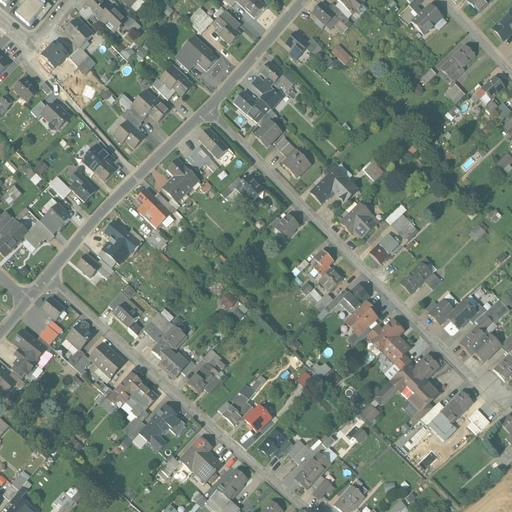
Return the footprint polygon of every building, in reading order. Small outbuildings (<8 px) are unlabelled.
[(44,8),(34,0),(27,0),(23,6),(15,15),(29,26),(36,18),(44,8)] [(109,9),(99,0),(91,0),(85,7),(85,8),(85,12),(90,16),(92,16),(93,15),(105,26),(110,20),(119,28),(125,21),(114,11),(113,13),(109,9)] [(120,0),(123,3),(129,9),(137,0),(139,0),(145,5),(148,0),(120,0)] [(250,6),(244,12),(254,20),(264,9),(255,0),(250,6)] [(336,0),(336,1),(339,4),(342,8),(351,16),(351,15),(355,11),(357,13),(362,7),(354,0),(336,0)] [(424,0),(416,0),(409,7),(413,12),(425,1),(424,0)] [(469,0),(467,2),(477,14),(486,5),(482,1),(483,0),(469,0)] [(115,3),(109,9),(113,13),(114,11),(125,21),(129,17),(115,3)] [(44,8),(36,18),(40,22),(52,8),(47,4),(44,8)] [(342,8),(339,4),(335,9),(338,12),(347,21),(352,16),(351,15),(351,16),(342,8)] [(321,5),(311,17),(329,33),(340,21),(327,10),(321,5)] [(335,9),(331,6),(327,10),(334,16),(338,12),(335,9)] [(431,7),(412,24),(424,38),(443,20),(431,7)] [(511,11),(492,30),(503,42),(511,33),(511,11)] [(203,15),(191,28),(201,36),(213,23),(203,15)] [(85,30),(77,22),(78,21),(77,21),(64,34),(79,49),(80,50),(93,37),(86,29),(85,30)] [(227,22),(221,28),(225,32),(230,27),(229,26),(230,25),(227,22)] [(225,32),(220,39),(229,47),(239,36),(230,27),(225,32)] [(294,35),(282,49),(289,55),(285,60),(291,66),(308,46),(307,45),(294,35)] [(212,55),(195,40),(186,49),(187,53),(193,59),(197,54),(202,58),(196,64),(197,64),(206,73),(216,61),(211,56),(212,55)] [(311,40),(307,45),(308,46),(314,52),(318,47),(311,40)] [(68,57),(55,44),(43,56),(55,69),(68,57)] [(332,53),(345,66),(352,59),(339,45),(332,53)] [(465,48),(453,59),(462,70),(475,58),(465,48)] [(80,50),(79,49),(74,54),(83,64),(89,59),(80,50)] [(83,64),(74,54),(69,59),(78,69),(83,64)] [(195,66),(182,54),(175,61),(188,73),(195,66)] [(321,60),(328,66),(332,61),(326,55),(321,60)] [(0,56),(0,75),(9,66),(0,56)] [(453,59),(441,70),(453,84),(465,73),(462,70),(453,59)] [(280,79),(266,67),(256,79),(270,91),(280,79)] [(193,87),(174,69),(164,79),(166,81),(162,85),(164,87),(163,88),(172,97),(176,93),(181,98),(193,87)] [(432,71),(421,81),(426,86),(437,76),(432,71)] [(294,87),(283,76),(280,79),(286,84),(281,90),(287,95),(294,87)] [(493,78),(480,90),(481,91),(480,92),(484,96),(485,95),(491,101),(504,89),(493,78)] [(38,93),(24,80),(13,91),(28,105),(38,93)] [(44,84),(39,88),(47,97),(52,92),(44,84)] [(456,86),(445,95),(451,102),(462,93),(456,86)] [(172,97),(163,88),(158,93),(168,103),(172,97)] [(148,94),(130,114),(132,116),(139,108),(149,116),(158,125),(168,113),(148,94)] [(255,106),(243,95),(233,105),(252,121),(259,113),(264,118),(266,116),(270,112),(260,101),(255,106)] [(5,97),(0,102),(0,103),(6,110),(12,103),(5,97)] [(486,106),(502,121),(511,112),(503,103),(499,108),(492,101),(486,106)] [(41,103),(31,113),(38,121),(43,117),(42,116),(48,110),(41,103)] [(69,119),(58,108),(50,108),(48,110),(42,116),(43,117),(50,124),(48,125),(49,130),(51,132),(56,133),(69,119)] [(149,116),(139,108),(132,116),(140,125),(149,116)] [(132,116),(130,114),(123,121),(126,123),(127,123),(136,130),(140,125),(132,116)] [(264,118),(257,126),(262,131),(269,123),(271,121),(266,116),(264,118)] [(136,130),(127,123),(126,123),(113,138),(122,146),(125,143),(134,151),(145,139),(136,130)] [(262,131),(255,138),(266,150),(281,135),(269,123),(262,131)] [(223,144),(210,130),(199,141),(211,153),(217,147),(219,149),(223,144)] [(295,153),(283,141),(275,150),(286,161),(295,153)] [(234,155),(223,144),(219,149),(216,152),(219,156),(223,153),(229,159),(234,155)] [(198,147),(185,160),(197,172),(205,165),(213,173),(218,168),(198,147)] [(96,153),(90,160),(100,169),(105,164),(103,162),(104,160),(96,153)] [(295,153),(286,161),(287,162),(282,167),(296,180),(309,168),(295,153)] [(178,161),(167,172),(174,179),(162,191),(176,205),(199,182),(178,161)] [(334,163),(323,174),(327,178),(328,176),(329,178),(336,171),(337,171),(339,168),(334,163)] [(95,175),(104,184),(114,172),(105,164),(100,169),(95,175)] [(380,177),(368,165),(361,171),(373,183),(380,177)] [(95,175),(87,166),(83,170),(91,179),(95,175)] [(327,178),(310,194),(321,205),(326,201),(327,202),(334,194),(339,190),(344,195),(339,199),(344,204),(356,191),(347,181),(337,171),(336,171),(329,178),(328,176),(327,178)] [(30,180),(36,185),(41,179),(36,174),(30,180)] [(84,181),(77,174),(71,180),(82,190),(86,185),(83,182),(84,181)] [(264,192),(249,177),(236,190),(251,205),(264,192)] [(82,190),(76,196),(85,204),(96,193),(86,185),(82,190)] [(11,205),(22,194),(13,186),(2,197),(11,205)] [(55,191),(49,186),(45,190),(60,204),(64,200),(55,191)] [(59,187),(55,191),(64,200),(68,196),(59,187)] [(228,188),(220,195),(226,201),(234,193),(228,188)] [(154,199),(146,192),(136,202),(143,209),(138,214),(156,231),(171,216),(154,199)] [(175,212),(158,195),(154,199),(171,216),(175,212)] [(359,204),(339,224),(350,235),(354,231),(362,239),(375,226),(367,218),(370,215),(359,204)] [(58,206),(45,219),(58,232),(69,221),(63,214),(64,213),(58,206)] [(396,210),(384,221),(389,227),(401,216),(396,210)] [(1,220),(0,218),(0,233),(12,222),(5,215),(1,220)] [(280,222),(274,228),(274,229),(285,240),(298,227),(287,215),(280,222)] [(401,216),(389,227),(401,239),(413,228),(401,216)] [(276,218),(267,227),(271,231),(274,229),(274,228),(280,222),(276,218)] [(471,232),(479,239),(488,228),(481,221),(471,232)] [(12,222),(0,233),(0,235),(3,239),(16,225),(12,222)] [(55,238),(39,222),(33,228),(46,240),(45,241),(48,244),(55,238)] [(33,228),(28,233),(18,223),(16,225),(3,239),(0,242),(0,253),(5,259),(24,238),(36,250),(45,241),(46,240),(33,228)] [(128,234),(114,224),(104,236),(119,248),(124,241),(134,249),(141,241),(130,231),(128,234)] [(153,251),(157,254),(170,241),(159,231),(146,244),(153,251)] [(382,241),(369,254),(380,266),(391,254),(392,256),(395,253),(382,241)] [(157,254),(153,251),(143,262),(156,275),(167,264),(157,254)] [(333,262),(322,251),(313,260),(318,266),(314,271),(322,279),(318,283),(329,294),(342,281),(328,267),(333,262)] [(86,257),(77,268),(91,279),(97,272),(100,268),(97,265),(86,257)] [(424,260),(398,285),(409,296),(423,283),(431,275),(425,270),(429,265),(424,260)] [(115,273),(101,261),(97,265),(100,268),(97,272),(108,281),(115,273)] [(431,275),(423,283),(432,292),(440,284),(436,279),(435,280),(431,275)] [(347,296),(339,304),(352,317),(365,305),(363,303),(367,298),(356,287),(347,296)] [(332,302),(323,311),(328,315),(339,304),(347,296),(343,291),(332,302)] [(120,294),(108,308),(112,312),(121,302),(125,299),(120,294)] [(326,296),(313,309),(318,315),(323,311),(332,302),(326,296)] [(448,297),(429,316),(442,328),(448,321),(455,314),(454,314),(448,308),(453,303),(448,297)] [(51,299),(42,310),(56,322),(65,311),(51,299)] [(139,318),(121,302),(112,312),(115,314),(113,316),(128,329),(139,318)] [(485,314),(475,324),(478,328),(479,328),(487,320),(492,325),(498,320),(499,322),(509,313),(499,302),(485,314)] [(352,317),(345,324),(357,337),(358,337),(367,328),(376,319),(372,315),(374,313),(366,304),(365,305),(352,317)] [(473,312),(464,304),(454,314),(455,314),(448,321),(458,331),(467,321),(475,314),(473,312)] [(485,314),(478,307),(473,312),(475,314),(467,321),(473,326),(475,324),(485,314)] [(159,315),(142,332),(153,342),(170,325),(159,315)] [(488,341),(486,339),(482,335),(492,325),(487,320),(479,328),(478,328),(459,346),(470,357),(473,354),(488,341)] [(403,333),(392,321),(371,341),(373,343),(374,343),(381,350),(380,351),(394,366),(394,365),(403,356),(410,350),(398,338),(403,333)] [(62,332),(53,324),(49,329),(58,337),(62,332)] [(80,325),(66,341),(74,347),(76,344),(82,349),(87,343),(87,344),(89,342),(88,341),(93,336),(87,331),(87,327),(84,324),(80,325)] [(153,342),(152,343),(157,347),(173,328),(170,325),(153,342)] [(176,359),(172,355),(187,339),(174,327),(173,328),(157,347),(151,353),(162,363),(161,364),(167,370),(165,372),(174,380),(180,373),(187,365),(187,360),(182,357),(178,357),(176,359)] [(367,328),(358,337),(362,341),(366,336),(371,332),(367,328)] [(371,332),(366,336),(371,341),(380,332),(376,328),(371,332)] [(35,343),(23,332),(13,343),(21,350),(15,357),(19,360),(14,366),(25,375),(27,376),(31,372),(33,373),(37,368),(27,359),(29,356),(35,362),(44,352),(44,351),(35,343)] [(488,341),(473,354),(483,365),(500,349),(501,348),(501,347),(490,336),(486,339),(488,341)] [(511,337),(501,347),(501,348),(500,349),(505,354),(511,347),(511,337)] [(52,350),(40,338),(35,343),(44,351),(44,352),(48,355),(52,350)] [(123,365),(103,346),(90,360),(110,379),(123,365)] [(511,347),(505,354),(508,357),(493,371),(504,383),(509,377),(511,380),(511,347)] [(79,351),(67,364),(73,369),(84,356),(85,356),(79,351)] [(226,366),(211,351),(202,360),(206,364),(213,370),(217,366),(222,371),(226,366)] [(84,356),(73,369),(78,373),(89,361),(84,356)] [(403,356),(394,365),(401,372),(408,365),(410,363),(403,356)] [(412,370),(395,387),(400,392),(399,392),(408,402),(426,384),(424,381),(438,369),(426,357),(412,369),(412,370)] [(190,362),(187,365),(180,373),(184,377),(195,367),(190,362)] [(206,364),(186,385),(198,396),(203,391),(208,396),(224,379),(220,374),(219,376),(213,370),(206,364)] [(330,369),(324,364),(321,368),(316,364),(311,370),(322,379),(330,369)] [(401,372),(390,382),(395,387),(412,370),(408,365),(401,372)] [(25,375),(14,366),(10,370),(12,372),(21,380),(25,375)] [(8,377),(0,369),(0,390),(6,395),(16,384),(8,377)] [(21,380),(12,372),(8,377),(16,384),(21,389),(25,384),(21,380)] [(334,387),(340,381),(329,372),(324,378),(334,387)] [(301,387),(311,379),(306,373),(297,381),(301,387)] [(155,399),(129,375),(113,394),(107,401),(107,402),(112,406),(117,400),(122,404),(130,395),(139,403),(134,409),(139,414),(140,415),(143,412),(155,399)] [(231,407),(223,417),(234,427),(241,418),(243,419),(252,409),(246,404),(266,382),(261,378),(250,390),(246,386),(239,394),(241,396),(231,407)] [(426,384),(408,402),(419,413),(428,406),(439,396),(426,384)] [(107,390),(102,385),(99,389),(104,394),(107,390)] [(109,390),(96,404),(102,408),(107,402),(107,401),(113,394),(109,390)] [(443,409),(434,417),(436,419),(443,426),(447,423),(449,425),(473,404),(462,392),(443,409)] [(227,403),(217,412),(223,417),(231,407),(227,403)] [(418,422),(417,423),(428,435),(435,429),(430,424),(436,419),(434,417),(443,409),(438,404),(432,410),(418,422)] [(69,416),(79,424),(87,414),(77,406),(69,416)] [(428,406),(419,413),(414,417),(418,422),(432,410),(428,406)] [(145,427),(138,435),(139,435),(158,453),(165,445),(157,437),(176,417),(164,407),(145,427)] [(370,408),(364,415),(370,421),(376,414),(370,408)] [(246,422),(257,434),(271,421),(260,409),(246,422)] [(139,414),(122,432),(128,438),(141,423),(148,416),(143,412),(140,415),(139,414)] [(511,420),(509,417),(499,426),(505,432),(501,435),(510,445),(511,443),(511,420)] [(141,423),(128,438),(132,442),(139,435),(138,435),(145,427),(141,423)] [(274,431),(258,449),(271,460),(275,455),(280,459),(292,446),(288,442),(282,437),(274,431)] [(293,436),(287,431),(282,437),(288,442),(293,436)] [(335,432),(321,445),(326,451),(340,438),(335,432)] [(73,447),(77,449),(80,442),(69,438),(67,444),(73,447)] [(200,439),(179,461),(186,467),(184,470),(182,469),(175,476),(183,484),(188,478),(187,477),(192,473),(193,472),(204,460),(202,458),(206,453),(210,449),(200,439)] [(298,442),(286,456),(297,467),(310,455),(298,442)] [(511,449),(511,448),(498,458),(506,468),(511,462),(511,449)] [(221,467),(206,453),(202,458),(204,460),(193,472),(197,476),(199,474),(207,482),(221,467)] [(318,454),(293,481),(305,492),(313,482),(314,483),(330,466),(318,454)] [(172,458),(157,474),(164,481),(180,465),(172,458)] [(235,471),(209,500),(222,511),(230,502),(240,492),(238,491),(247,481),(235,471)] [(324,482),(311,497),(317,502),(330,488),(324,482)] [(356,483),(333,507),(338,511),(350,511),(354,508),(355,509),(364,499),(361,496),(365,491),(356,483)] [(12,487),(3,498),(9,504),(19,493),(12,487)] [(69,487),(58,499),(65,506),(70,500),(76,494),(69,487)] [(19,493),(9,504),(13,507),(20,499),(23,496),(19,493)] [(34,511),(20,499),(13,507),(8,511),(34,511)] [(65,506),(59,511),(70,511),(77,506),(70,500),(65,506)] [(222,511),(220,511),(239,511),(240,511),(230,502),(222,511)] [(281,511),(270,503),(262,511),(281,511)] [(401,503),(390,511),(402,511),(406,509),(401,503)]
